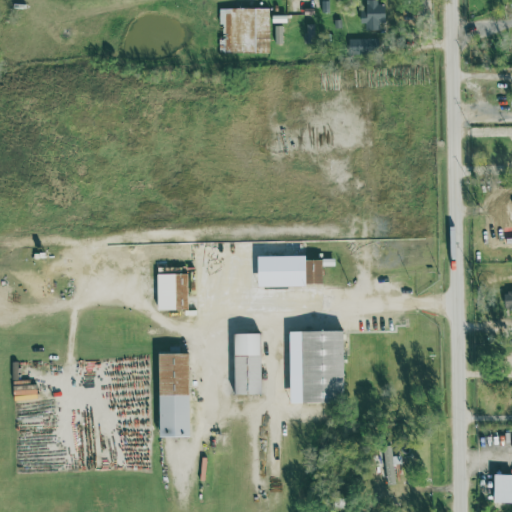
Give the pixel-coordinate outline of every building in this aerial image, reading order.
[(363,31),(381,31),(381,2),(363,3),(363,11),(357,12),(357,24),(363,23),(363,31)] [(217,9),(217,53),(268,53),(267,9),(217,9)] [(376,40),(346,39),(346,53),(375,54),(376,40)] [(298,259),(299,283),(317,283),(317,266),(331,266),(331,259),(298,259)] [(153,310),(186,310),(186,273),(152,273),(153,310)] [(511,290),(500,291),(500,308),(511,308),(511,290)] [(296,331),(296,403),(340,403),(339,330),(296,331)] [(228,333),(227,394),(259,395),(260,333),(228,333)] [(154,437),(186,436),(185,353),(152,353),(154,437)] [(393,445),(381,446),(382,485),(395,485),(393,445)] [(489,502),(509,502),(509,474),(488,474),(489,502)]
